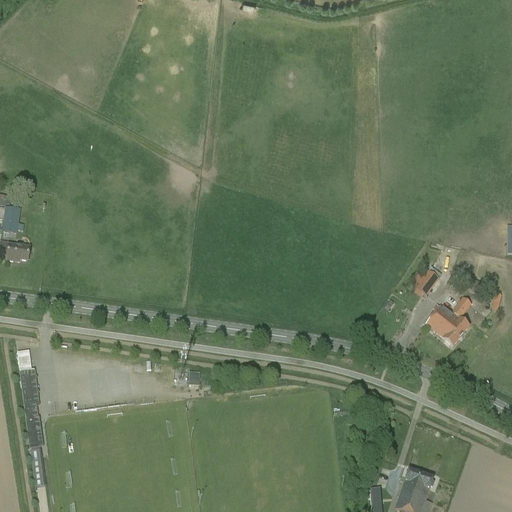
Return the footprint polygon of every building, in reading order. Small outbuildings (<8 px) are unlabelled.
[(11,199),(0,196),(0,208),(4,209),(5,207),(9,208),(11,199)] [(5,208),(2,229),(16,231),(16,233),(22,233),(23,227),(18,226),(20,210),(5,208)] [(29,249),(9,246),(9,244),(0,243),(0,257),(7,258),(6,263),(17,264),(17,262),(27,264),(29,249)] [(426,298),(439,281),(427,273),(414,290),(415,290),(411,295),(419,301),(422,296),(426,298)] [(478,294),(481,284),(470,280),(467,291),(478,294)] [(493,295),(490,311),(497,312),(501,296),(493,295)] [(460,320),(471,306),(463,300),(452,314),(460,320)] [(438,338),(453,320),(440,309),(425,327),(438,338)] [(453,320),(438,338),(452,349),(469,328),(459,320),(457,323),(453,320)] [(39,419),(38,419),(37,409),(39,408),(38,396),(39,395),(38,393),(37,393),(36,381),(37,381),(37,378),(36,378),(35,372),(19,374),(29,451),(43,449),(39,419)] [(189,375),(188,387),(198,388),(199,375),(189,375)] [(34,451),(36,487),(45,486),(42,450),(34,451)] [(429,511),(432,505),(425,503),(433,480),(408,472),(395,511),(396,511),(429,511)] [(376,487),(370,506),(379,510),(386,490),(376,487)]
